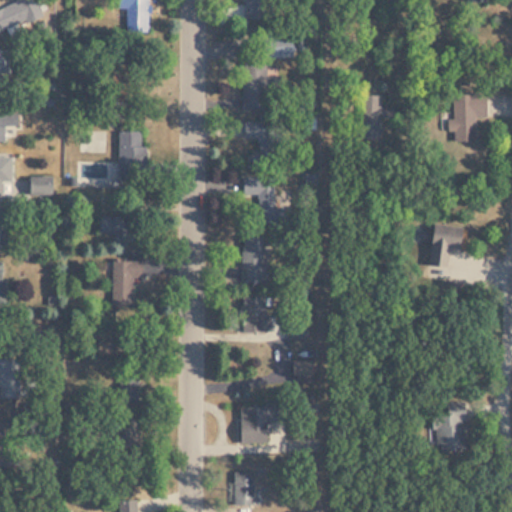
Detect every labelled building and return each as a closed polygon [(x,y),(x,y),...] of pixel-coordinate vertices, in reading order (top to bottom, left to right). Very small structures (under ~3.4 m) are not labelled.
[(0,30),(42,15),(36,0),(14,0),(0,5),(0,30)] [(115,0),(115,10),(145,10),(145,0),(115,0)] [(242,0),(243,21),(264,21),(263,0),(242,0)] [(240,63),(241,109),(270,108),(269,63),(240,63)] [(451,119),(443,119),(443,130),(451,130),(451,141),(473,140),(472,117),(483,117),(483,92),(450,93),(451,119)] [(358,138),(381,140),(382,121),(392,122),(393,105),(360,103),(358,138)] [(0,110),(0,141),(12,141),(11,110),(0,110)] [(238,135),(260,135),(260,120),(238,120),(238,135)] [(116,129),(116,178),(141,178),(141,129),(116,129)] [(0,155),(0,193),(8,193),(8,155),(0,155)] [(273,176),(243,176),(244,222),(273,221),(273,176)] [(457,227),(428,225),(425,266),(444,267),(446,249),(456,250),(457,227)] [(241,282),(262,282),(262,236),(241,236),(241,282)] [(138,260),(105,261),(105,274),(109,274),(109,307),(139,307),(138,260)] [(265,331),(265,296),(240,296),(240,331),(265,331)] [(304,337),(304,318),(287,318),(287,337),(304,337)] [(0,398),(17,398),(17,359),(0,359),(0,398)] [(311,360),(293,359),(292,376),(310,377),(311,360)] [(115,373),(114,404),(135,405),(136,374),(115,373)] [(445,413),(429,413),(430,451),(463,450),(463,400),(445,401),(445,413)] [(237,406),(237,442),(265,442),(265,406),(237,406)] [(11,421),(0,421),(0,464),(11,464),(11,421)] [(252,503),(252,470),(231,470),(231,503),(252,503)] [(116,511),(135,511),(135,498),(116,499),(116,511)]
